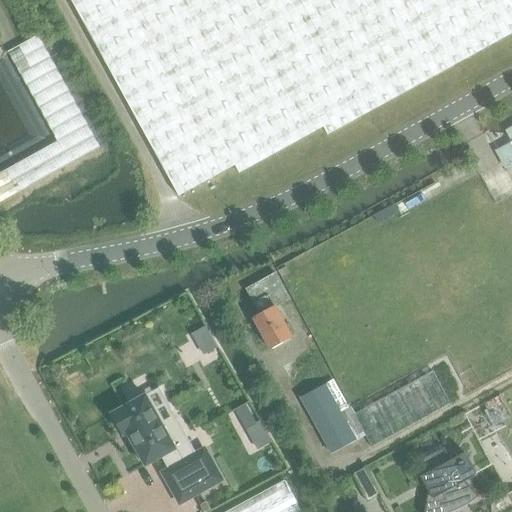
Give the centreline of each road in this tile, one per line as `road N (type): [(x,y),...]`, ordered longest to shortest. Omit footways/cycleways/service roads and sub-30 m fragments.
road 1 (unclassified): [(179,238),(275,203),(511,73)]
road 2 (unclassified): [(179,238),(155,169),(58,0)]
road 3 (unclassified): [(98,511),(0,322)]
road 4 (unclassified): [(0,276),(179,238)]
road 5 (unclassified): [(263,364),(341,511)]
